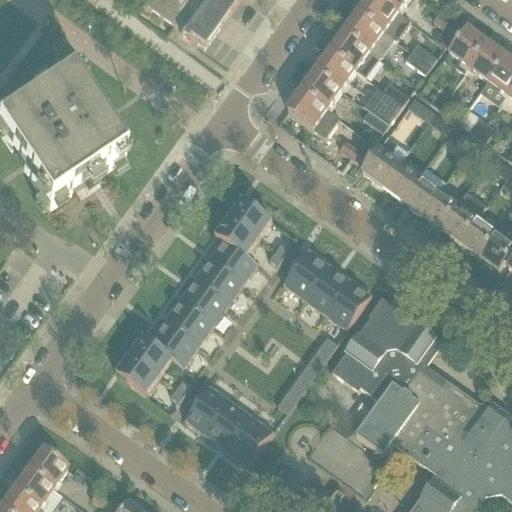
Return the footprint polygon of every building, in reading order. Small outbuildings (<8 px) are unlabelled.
[(147,0),(142,8),(182,37),(204,52),(241,0),(147,0)] [(374,0),(372,0),(359,19),(384,36),(396,46),(410,26),(398,17),(374,0)] [(374,0),(398,17),(409,0),(374,0)] [(434,25),(454,40),(459,32),(439,17),(434,25)] [(359,19),(345,38),(369,56),(379,63),(380,64),(395,44),(384,36),(359,19)] [(455,48),(448,57),(460,65),(455,72),(464,79),(469,72),(468,72),(469,71),(486,46),(466,32),(464,35),(455,48)] [(439,37),(434,44),(446,52),(453,41),(446,36),(439,37)] [(345,38),(331,57),(355,75),(366,83),(379,63),(369,56),(345,38)] [(469,72),(488,86),(506,61),(486,46),(468,72),(469,72)] [(416,49),(411,56),(431,71),(437,64),(416,49)] [(431,71),(411,56),(404,65),(425,80),(431,71)] [(331,57),(316,77),(341,95),(355,75),(331,57)] [(488,86),(507,100),(511,93),(511,65),(506,61),(488,86)] [(316,77),(302,97),(327,115),(341,95),(316,77)] [(125,162),(72,82),(0,129),(0,137),(50,212),(125,162)] [(382,95),(403,110),(408,103),(388,88),(382,95)] [(388,129),(403,110),(382,95),(377,91),(362,110),(388,129)] [(440,95),(430,108),(438,114),(448,100),(440,95)] [(302,97),(288,116),(313,134),(326,143),(339,124),(327,115),(302,97)] [(448,100),(438,114),(447,120),(457,106),(448,100)] [(415,104),(409,112),(430,128),(436,119),(415,104)] [(362,124),(382,139),(389,131),(368,115),(362,124)] [(430,128),(446,139),(452,131),(436,119),(430,128)] [(479,123),(469,137),(477,142),(487,128),(479,123)] [(487,128),(477,142),(485,148),(495,135),(487,128)] [(452,144),(468,155),(474,146),(459,135),(452,144)] [(362,176),(382,191),(399,167),(389,160),(398,149),(387,141),(362,176)] [(340,154),(360,168),(374,149),(365,142),(357,154),(346,145),(340,154)] [(474,146),(468,155),(484,167),(491,158),(474,146)] [(491,173),(507,184),(511,176),(511,174),(498,164),(491,173)] [(382,191),(402,205),(419,181),(399,167),(382,191)] [(419,181),(402,205),(421,219),(438,195),(445,186),(426,171),(419,181)] [(421,219),(441,233),(458,210),(438,195),(421,219)] [(458,210),(441,233),(451,241),(460,247),(465,241),(476,226),(477,224),(481,220),(483,216),(464,202),(458,210)] [(229,223),(259,246),(260,245),(259,245),(272,228),(273,227),(242,205),(241,206),(242,206),(229,223)] [(460,247),(480,262),(497,238),(484,228),(487,224),(481,220),(460,247)] [(216,241),(215,242),(222,247),(246,264),(247,262),(259,246),(229,223),(228,224),(229,224),(216,241)] [(497,238),(480,262),(500,276),(505,270),(511,260),(511,259),(511,237),(503,230),(497,238)] [(169,238),(153,258),(174,275),(190,255),(169,238)] [(208,266),(242,291),(257,271),(258,270),(247,262),(246,264),(222,247),(209,266),(208,266)] [(281,249),(275,257),(283,263),(289,255),(281,249)] [(309,255),(283,290),(284,291),(285,291),(305,305),(330,271),(329,270),(329,271),(309,256),(310,256),(309,255)] [(275,257),(269,265),(277,271),(283,263),(275,257)] [(193,286),(193,287),(228,312),(242,291),(208,266),(207,267),(208,267),(194,286),(193,286)] [(330,271),(305,305),(325,320),(350,285),(330,271)] [(350,285),(325,320),(346,335),(345,335),(346,336),(372,301),(371,300),(370,300),(351,286),(350,285)] [(179,306),(178,307),(213,332),(228,312),(193,287),(179,307),(179,306)] [(421,366),(436,345),(444,350),(445,349),(385,306),(333,377),(359,396),(362,393),(381,407),(357,440),(384,460),(393,449),(425,472),(428,467),(441,476),(415,511),(511,511),(511,427),(511,420),(494,408),(481,410),(463,397),(461,401),(455,396),(458,393),(428,371),(421,366)] [(164,327),(198,352),(213,332),(178,307),(178,308),(164,327)] [(164,328),(150,347),(173,364),(172,366),(183,374),(184,373),(198,352),(164,327),(163,328),(164,328)] [(130,360),(130,361),(160,383),(161,382),(160,382),(172,366),(173,364),(150,347),(143,342),(142,343),(142,344),(130,360)] [(327,342),(323,349),(332,356),(337,349),(327,342)] [(323,349),(318,355),(328,362),(332,356),(323,349)] [(318,355),(314,361),(323,368),(328,362),(318,355)] [(117,378),(116,379),(147,401),(148,400),(160,383),(130,361),(129,361),(130,361),(117,378)] [(314,361),(309,367),(319,374),(323,368),(314,361)] [(309,367),(305,374),(314,381),(319,374),(309,367)] [(305,374),(300,380),(310,387),(314,381),(305,374)] [(300,380),(296,386),(305,393),(310,387),(300,380)] [(182,386),(176,394),(184,400),(190,392),(182,386)] [(296,386),(291,393),(301,400),(305,393),(296,386)] [(211,391),(185,427),(186,427),(187,427),(206,441),(206,442),(207,442),(232,407),(211,392),(212,392),(211,391)] [(291,393),(287,399),(296,406),(301,400),(291,393)] [(176,394),(171,402),(178,408),(184,400),(176,394)] [(287,399),(282,405),(292,412),(296,406),(287,399)] [(282,405),(278,411),(287,418),(292,412),(282,405)] [(232,407),(207,442),(227,456),(226,456),(227,457),(252,422),(232,407)] [(252,422),(227,457),(228,457),(248,471),(247,471),(248,472),(274,437),(273,436),(272,437),(252,422)] [(42,456),(27,476),(52,494),(67,474),(42,456)] [(27,476),(13,495),(36,511),(39,511),(52,494),(27,476)] [(36,511),(13,495),(0,511),(36,511)] [(92,503),(103,511),(115,511),(118,510),(98,495),(92,503)]
